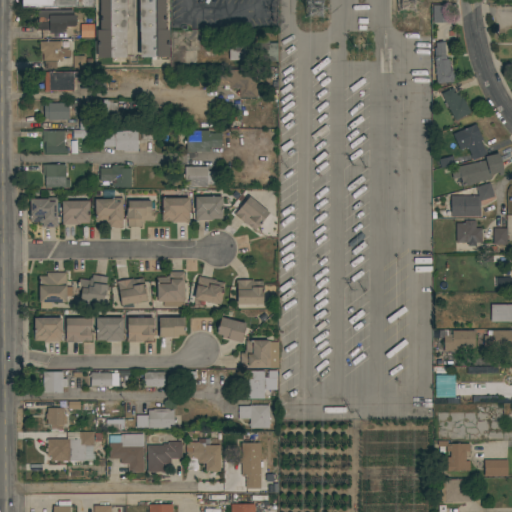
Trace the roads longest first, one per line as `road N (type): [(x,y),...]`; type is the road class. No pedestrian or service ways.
road 1 (secondary): [(7,511),(4,0)]
road 2 (residential): [(219,250),(6,250)]
road 3 (residential): [(6,360),(170,360),(203,349)]
road 4 (residential): [(511,119),(482,73),(471,0)]
